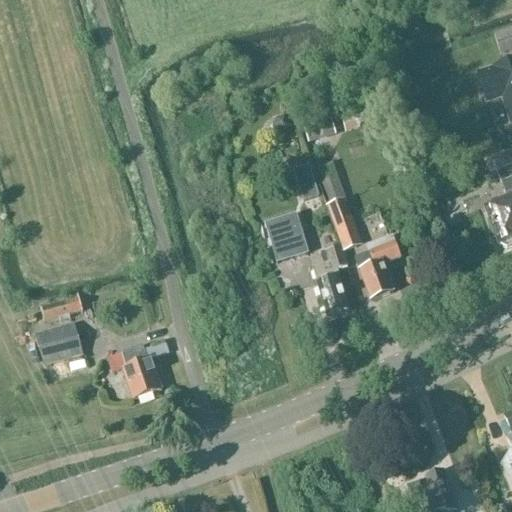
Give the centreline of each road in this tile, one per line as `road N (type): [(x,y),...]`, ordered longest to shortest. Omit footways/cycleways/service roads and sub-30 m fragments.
road 1 (unclassified): [(216,442),(96,0)]
road 2 (tertiary): [(216,442),(362,386),(511,314)]
road 3 (tertiary): [(12,511),(216,442)]
